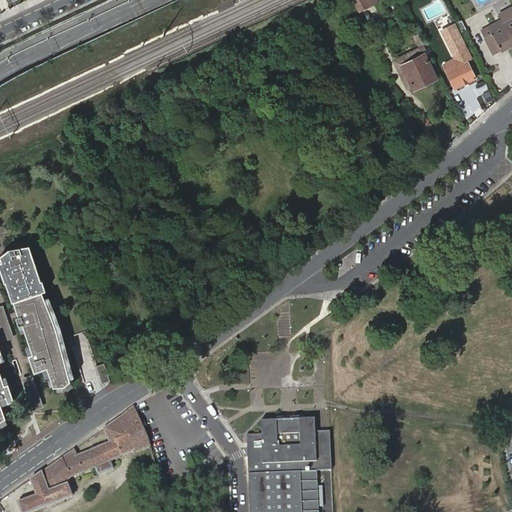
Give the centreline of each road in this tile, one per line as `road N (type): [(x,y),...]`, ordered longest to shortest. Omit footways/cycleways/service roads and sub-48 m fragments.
road 1 (tertiary): [(175,365),(511,109)]
road 2 (tertiary): [(0,482),(175,365)]
road 3 (unclassified): [(175,365),(237,455),(242,511)]
